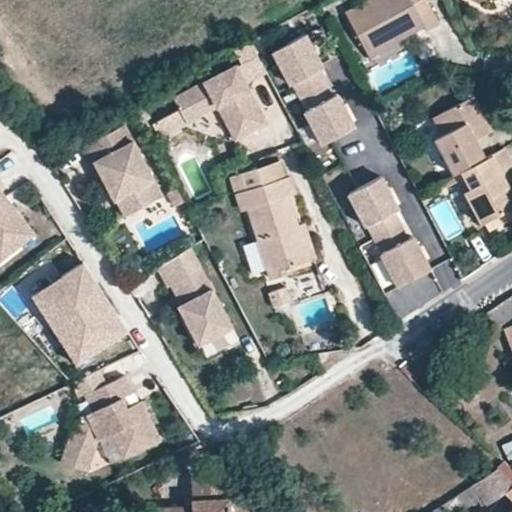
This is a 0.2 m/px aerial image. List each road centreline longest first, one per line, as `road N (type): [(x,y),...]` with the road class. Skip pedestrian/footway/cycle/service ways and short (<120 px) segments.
road 1 (residential): [(511,272),(276,417),(226,424),(189,400),(25,147)]
road 2 (unknown): [(463,305),(350,76)]
